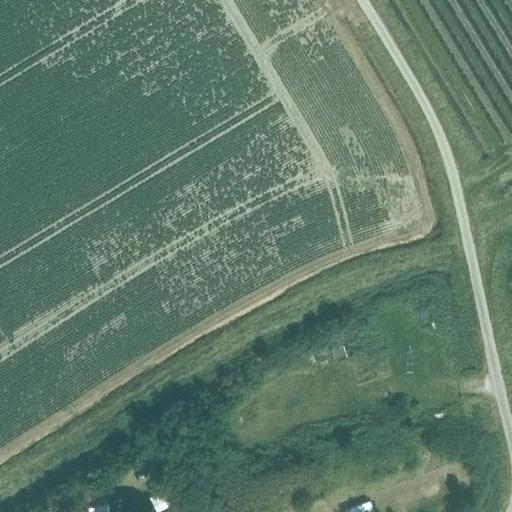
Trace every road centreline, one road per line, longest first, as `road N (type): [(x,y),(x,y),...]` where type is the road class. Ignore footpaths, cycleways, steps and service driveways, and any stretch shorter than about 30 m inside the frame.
road 1 (track): [(0,489),(307,299),(469,244),(511,214)]
road 2 (unclassified): [(511,434),(447,153),(360,0)]
